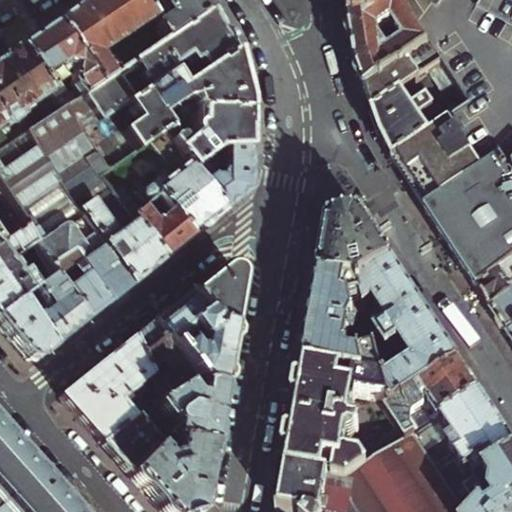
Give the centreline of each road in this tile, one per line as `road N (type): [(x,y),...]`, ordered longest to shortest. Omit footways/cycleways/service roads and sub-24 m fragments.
road 1 (residential): [(284,195),(20,401)]
road 2 (residential): [(284,195),(229,511)]
road 3 (unknown): [(390,218),(511,116)]
road 4 (residential): [(118,511),(20,401)]
